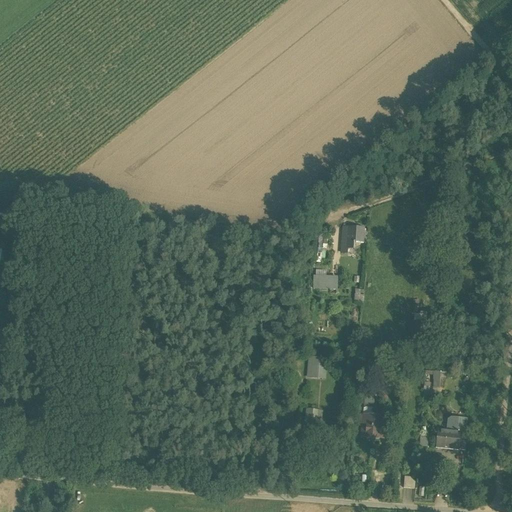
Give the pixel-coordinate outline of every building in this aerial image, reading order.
[(364,229),(343,227),(342,241),(348,242),(354,242),(363,243),(364,229)] [(456,247),(457,231),(449,231),(448,246),(456,247)] [(329,271),(314,271),(313,289),(337,289),(337,278),(329,278),(329,271)] [(414,322),(413,322),(412,341),(427,342),(429,323),(423,323),(414,322)] [(394,346),(373,344),(373,355),(394,356),(394,346)] [(313,356),(310,379),(326,381),(329,358),(313,356)] [(286,364),(285,376),(295,377),(297,366),(286,364)] [(433,392),(441,391),(441,382),(447,382),(446,371),(432,371),(433,392)] [(373,398),(365,397),(363,416),(357,415),(356,426),(361,426),(361,427),(365,427),(365,433),(367,436),(378,437),(380,435),(381,428),(384,428),(385,418),(372,417),(373,398)] [(317,411),(306,410),(304,422),(307,423),(307,426),(315,427),(317,411)] [(43,420),(34,419),(32,436),(41,437),(43,420)] [(467,420),(455,419),(449,423),(448,432),(460,433),(466,434),(467,420)] [(448,432),(439,431),(437,448),(458,450),(460,433),(448,432)] [(466,434),(460,433),(458,450),(465,451),(466,434)] [(419,478),(408,477),(407,488),(418,489),(419,478)]
